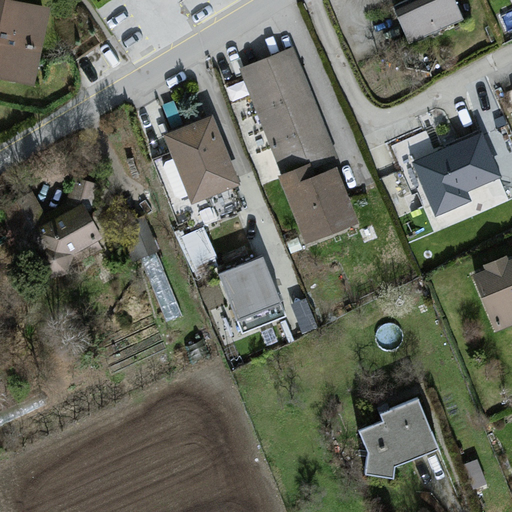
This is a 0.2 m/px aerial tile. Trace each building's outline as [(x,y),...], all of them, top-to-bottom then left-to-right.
[(48,7),(14,0),(0,0),(0,78),(32,85),(48,7)] [(398,11),(412,44),(469,20),(460,0),(411,0),(413,4),(398,11)] [(298,53),(241,74),(309,248),(360,230),(298,53)] [(210,113),(164,132),(193,202),(238,183),(210,113)] [(479,133),(410,160),(432,215),(473,199),(468,187),(496,176),(479,133)] [(68,279),(74,260),(115,238),(95,220),(100,188),(79,183),(60,213),(22,210),(13,233),(41,245),(40,256),(45,287),(68,279)] [(144,214),(115,225),(129,260),(158,249),(144,214)] [(260,254),(215,272),(240,332),(284,315),(260,254)] [(511,268),(475,282),(494,335),(511,328),(511,268)] [(441,451),(419,404),(381,418),(383,425),(362,435),(369,456),(366,478),(393,484),(393,468),(441,451)]
